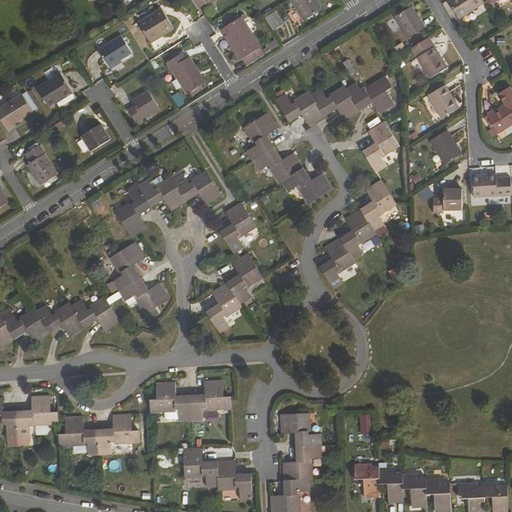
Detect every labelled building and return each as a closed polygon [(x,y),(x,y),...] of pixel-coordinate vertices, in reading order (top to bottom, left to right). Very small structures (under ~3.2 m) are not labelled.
[(217,0),(192,0),(198,9),(206,4),(212,0),(217,0)] [(305,23),(323,11),(315,0),(290,0),(291,0),(305,23)] [(451,0),(449,2),(460,20),(486,4),(483,0),(451,0)] [(511,1),(511,0),(501,0),(493,5),(497,11),(511,1)] [(460,20),(449,2),(443,5),(455,23),(460,20)] [(396,19),(409,40),(425,29),(412,8),(396,19)] [(162,9),(138,24),(151,44),(175,29),(162,9)] [(277,30),(284,25),(276,13),(269,17),(277,30)] [(275,31),(277,30),(269,17),(267,19),(275,31)] [(245,59),(261,49),(262,48),(243,18),(222,31),(227,37),(229,36),(244,59),(245,59)] [(120,60),(131,53),(121,36),(98,51),(109,68),(120,60)] [(244,59),(229,36),(227,37),(226,38),(241,61),(244,59)] [(431,79),(449,68),(430,38),(412,50),(431,79)] [(249,65),(265,56),(261,49),(245,59),(249,65)] [(202,86),(204,84),(197,73),(199,72),(190,58),(186,60),(183,54),(168,63),(188,95),(191,93),(202,86)] [(109,68),(110,69),(121,62),(120,60),(109,68)] [(206,83),(199,72),(197,73),(204,84),(206,83)] [(66,84),(69,82),(64,73),(60,75),(66,84)] [(57,102),(56,100),(70,91),(66,84),(60,75),(38,89),(49,107),(57,102)] [(348,90),(361,111),(373,103),(381,115),(397,105),(388,91),(394,87),(387,77),(368,89),(369,91),(364,94),(357,83),(348,90)] [(202,86),(191,93),(193,96),(204,89),(202,86)] [(348,90),(346,86),(332,95),(333,97),(329,99),(322,89),(312,95),(326,117),(339,109),(346,120),(361,111),(348,90)] [(429,97),(444,119),(460,109),(446,86),(429,97)] [(488,115),(498,131),(511,122),(511,88),(511,86),(499,93),(505,104),(488,115)] [(56,100),(57,102),(72,93),(70,91),(56,100)] [(148,92),(131,102),(134,106),(128,110),(136,124),(160,109),(148,92)] [(291,123),(303,115),(311,127),(326,117),(312,95),(310,92),(297,101),(298,103),(293,106),(286,95),(277,102),(291,123)] [(33,112),(21,95),(0,107),(0,119),(8,131),(14,127),(13,125),(33,112)] [(275,148),(267,135),(279,128),(269,112),(245,128),(253,141),(255,139),(258,145),(248,151),(254,161),(275,148)] [(401,147),(385,122),(370,132),(377,143),(364,151),(378,173),(388,167),(381,157),(386,154),(387,155),(401,147)] [(92,151),(111,139),(106,131),(105,132),(100,125),(83,137),(92,151)] [(432,142),(447,165),(464,155),(449,131),(432,142)] [(27,154),(32,162),(30,164),(27,165),(41,186),(58,175),(40,146),(27,154)] [(304,168),(294,153),(283,160),(275,148),(254,161),(260,170),(270,163),(273,168),(271,169),(280,183),(282,182),(304,168)] [(324,174),(313,181),(304,168),(282,182),(288,191),(299,185),(302,190),(300,191),(309,205),(333,189),(324,174)] [(187,201),(200,193),(207,205),(223,195),(207,171),(193,180),(194,181),(189,184),(183,174),(173,179),(187,201)] [(415,183),(422,180),(419,173),(412,176),(415,183)] [(507,178),(499,178),(499,175),(476,176),(477,197),(508,195),(507,178)] [(151,206),(163,199),(171,211),(187,201),(173,179),(171,177),(157,185),(158,187),(154,190),(147,179),(138,185),(151,206)] [(398,205),(383,180),(367,190),(375,201),(362,210),(375,231),(384,225),(378,215),(383,212),(384,214),(398,205)] [(132,236),(147,226),(140,214),(151,206),(138,185),(128,191),(135,202),(130,204),(129,203),(116,211),(132,236)] [(0,207),(9,202),(0,188),(0,207)] [(436,214),(446,213),(446,210),(464,210),(463,188),(445,189),(445,199),(435,199),(436,214)] [(227,212),(234,224),(222,231),(235,253),(245,246),(239,236),(242,234),(244,236),(258,227),(245,205),(242,202),(227,212)] [(362,210),(347,219),(354,230),(341,238),(355,260),(364,254),(358,243),(362,241),(364,243),(377,234),(375,231),(362,210)] [(341,238),(326,248),(333,259),(320,267),(334,288),(343,282),(337,272),(341,269),(342,271),(356,262),(355,260),(341,238)] [(141,278),(133,265),(145,258),(135,242),(121,251),(111,257),(119,271),(121,270),(124,274),(114,281),(120,291),(141,278)] [(249,252),(233,262),(241,274),(228,282),(242,303),(252,297),(245,287),(250,284),(251,285),(264,277),(249,252)] [(171,298),(161,282),(149,290),(141,278),(120,291),(126,300),(136,294),(139,298),(137,299),(150,319),(160,313),(157,307),(171,298)] [(228,282),(212,292),(220,304),(208,311),(221,333),(231,326),(224,316),(229,313),(230,315),(244,307),(242,303),(228,282)] [(111,303),(122,297),(119,291),(108,298),(111,303)] [(98,319),(106,331),(121,320),(107,299),(106,296),(92,305),(93,307),(89,310),(82,299),(73,305),(87,326),(98,319)] [(51,332),(63,324),(71,336),(87,326),(73,305),(71,302),(57,311),(58,312),(54,315),(47,305),(38,311),(51,332)] [(15,338),(27,330),(35,342),(51,332),(38,311),(35,307),(21,316),(22,318),(18,321),(11,311),(1,317),(15,338)] [(0,347),(15,338),(1,317),(0,314),(0,347)] [(225,396),(224,380),(205,381),(205,395),(191,396),(192,420),(204,419),(203,407),(208,407),(208,409),(232,409),(231,396),(225,396)] [(158,399),(151,400),(152,412),(176,411),(175,408),(181,408),(181,420),(192,420),(191,396),(177,396),(176,382),(157,383),(158,399)] [(58,416),(58,411),(51,411),(50,395),(32,396),(32,409),(18,410),(20,445),(31,444),(30,422),(35,422),(35,424),(59,423),(58,416)] [(0,397),(0,425),(2,426),(2,424),(7,423),(8,446),(20,445),(18,410),(4,411),(3,397),(0,397)] [(113,414),(114,428),(99,429),(100,453),(112,453),(111,441),(116,440),(116,442),(140,442),(139,429),(133,429),(132,413),(113,414)] [(312,429),(311,413),(282,414),(283,432),(297,432),(297,446),(323,445),(323,434),(310,434),(310,429),(312,429)] [(373,414),(359,415),(360,434),(373,434),(373,414)] [(85,429),(84,415),(65,416),(66,432),(59,433),(60,445),(83,444),(83,442),(88,442),(89,454),(100,453),(99,429),(85,429)] [(382,437),(382,444),(392,444),(391,436),(382,437)] [(297,446),(298,461),(284,461),(285,479),(311,478),(314,478),(314,462),(311,462),(311,457),(323,457),(323,445),(297,446)] [(204,460),(203,446),(194,446),(184,447),(185,476),(202,475),(202,473),(208,473),(208,485),(220,484),(218,460),(204,460)] [(238,473),(237,459),(218,460),(220,484),(220,489),(237,488),(237,486),(242,486),(243,498),(253,497),(252,473),(238,473)] [(380,470),(380,467),(374,468),(374,464),(365,465),(365,468),(356,468),(357,479),(366,478),(367,498),(381,497),(381,484),(380,474),(380,470)] [(389,484),(390,503),(405,502),(405,487),(404,476),(404,473),(398,473),(398,469),(389,469),(389,473),(380,474),(381,484),(389,484)] [(428,475),(421,475),(421,472),(412,472),(413,476),(404,476),(405,487),(413,486),(414,506),(429,505),(428,492),(428,482),(428,478),(428,475)] [(446,511),(453,511),(452,481),(445,481),(445,477),(437,478),(437,482),(428,482),(428,492),(437,492),(438,511),(446,511)] [(311,478),(285,479),(285,493),(272,494),(272,511),(289,511),(302,511),(302,495),(299,495),(299,490),(312,490),(311,478)] [(486,496),(494,496),(495,511),(509,511),(509,485),(503,485),(502,481),(493,482),(494,485),(486,486),(486,496)] [(479,483),(470,483),(470,486),(462,487),(462,497),(471,497),(471,511),(486,511),(486,496),(486,486),(479,486),(479,483)]
